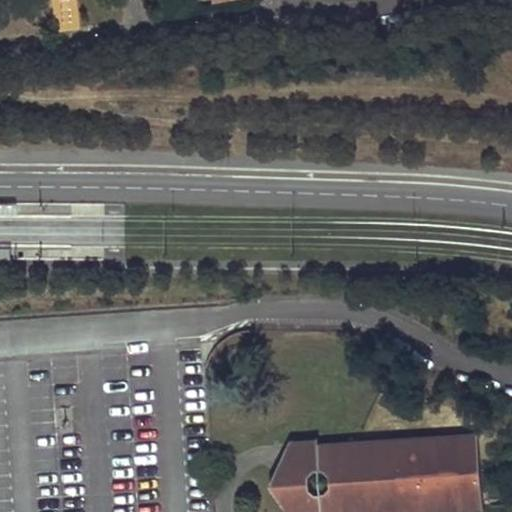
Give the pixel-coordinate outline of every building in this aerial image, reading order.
[(17,211),(17,203),(0,203),(0,213),(17,213),(17,211)] [(0,259),(12,259),(12,252),(12,249),(0,249),(0,259)] [(481,492),(477,431),(454,433),(458,493),(481,492)] [(458,493),(454,433),(438,434),(442,494),(409,497),(402,506),(357,509),(330,485),(323,493),(316,493),(308,487),(307,475),(312,471),(320,469),(319,454),(337,453),(357,445),(377,452),(396,442),(395,437),(318,443),(318,436),(290,438),(269,483),(287,511),(418,511),(483,507),(481,492),(458,493)] [(442,494),(438,434),(395,437),(396,442),(377,452),(357,445),(337,453),(319,454),(320,469),(324,468),(328,474),(330,485),(357,509),(402,506),(409,497),(442,494)]
